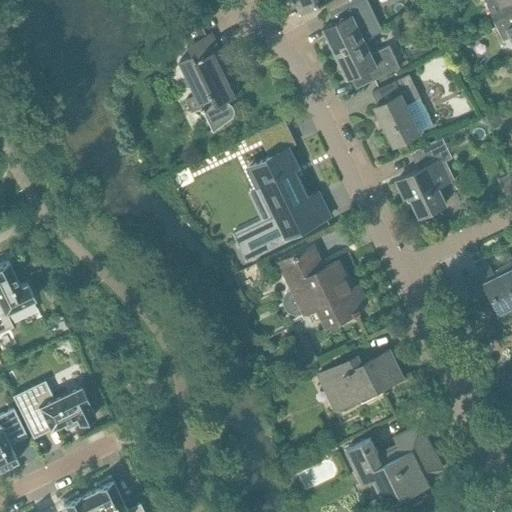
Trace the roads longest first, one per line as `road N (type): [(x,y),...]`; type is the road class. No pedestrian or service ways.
road 1 (residential): [(215,0),(295,62),(398,273)]
road 2 (residential): [(398,273),(506,511)]
road 3 (residential): [(398,273),(511,217)]
